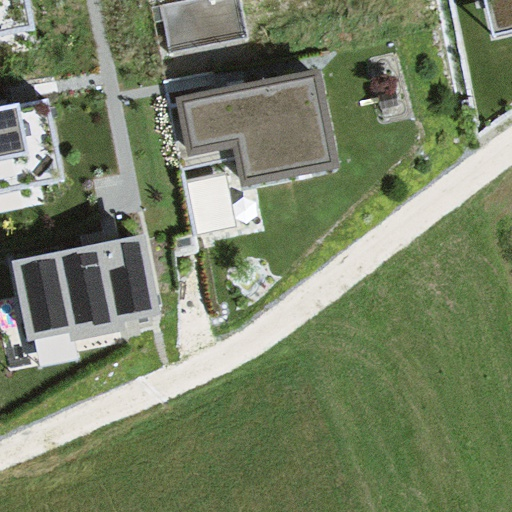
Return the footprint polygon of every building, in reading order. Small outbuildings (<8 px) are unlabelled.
[(28,0),(0,0),(0,36),(35,30),(28,0)] [(182,0),(165,3),(173,48),(243,35),(236,0),(182,0)] [(511,29),(511,0),(486,0),(495,33),(511,29)] [(318,72),(182,96),(191,148),(233,141),(240,180),(334,164),(318,72)] [(48,100),(0,109),(0,196),(65,183),(48,100)] [(165,325),(146,234),(14,261),(30,340),(70,332),(72,343),(165,325)]
